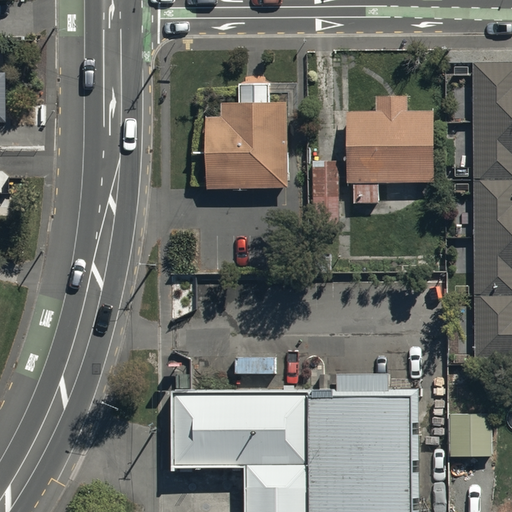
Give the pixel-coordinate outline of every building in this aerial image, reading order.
[(511,61),(471,61),(475,356),(511,355),(511,61)] [(288,186),(288,100),(268,100),(268,81),(240,81),(240,100),(221,100),(221,116),(207,116),(207,186),(288,186)] [(380,202),(380,181),(434,180),(433,109),(405,110),(405,93),(374,94),(374,108),(346,109),(347,181),(353,181),(353,203),(380,202)] [(340,159),(313,159),(313,218),(340,218),(340,159)] [(414,511),(414,389),(177,390),(177,462),(248,461),(248,511),(414,511)] [(491,414),(448,413),(448,453),(491,453),(491,414)]
